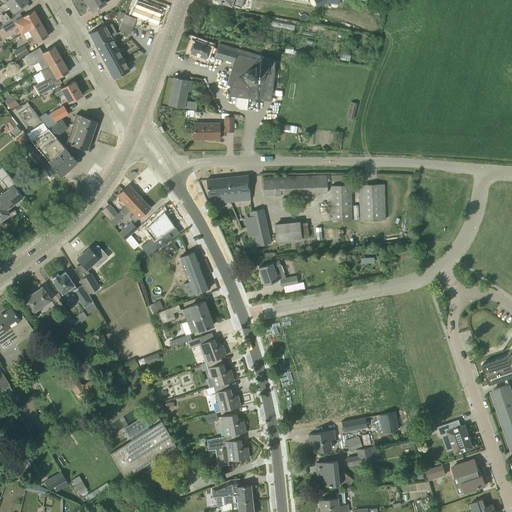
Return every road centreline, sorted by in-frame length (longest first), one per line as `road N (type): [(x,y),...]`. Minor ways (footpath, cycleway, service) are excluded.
road 1 (residential): [(511,504),(453,339),(461,296)]
road 2 (unclassified): [(242,316),(404,282),(438,266)]
road 3 (tertiary): [(281,511),(271,416),(242,316)]
road 4 (tertiary): [(10,270),(91,203),(132,133)]
road 5 (tertiary): [(242,316),(169,174)]
road 6 (unclassified): [(169,174),(211,161),(321,161)]
road 7 (unclassified): [(338,161),(481,169)]
road 8 (tertiary): [(138,118),(183,0)]
